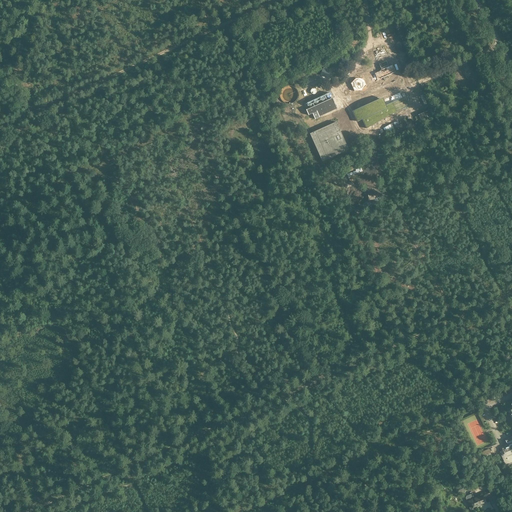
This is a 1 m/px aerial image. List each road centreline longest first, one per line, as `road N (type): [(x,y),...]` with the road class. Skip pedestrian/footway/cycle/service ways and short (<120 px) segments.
road 1 (track): [(25,511),(511,287)]
road 2 (track): [(0,262),(68,231),(116,267),(223,305),(246,381),(270,386),(308,421),(311,454),(343,511)]
road 3 (track): [(275,0),(0,124)]
